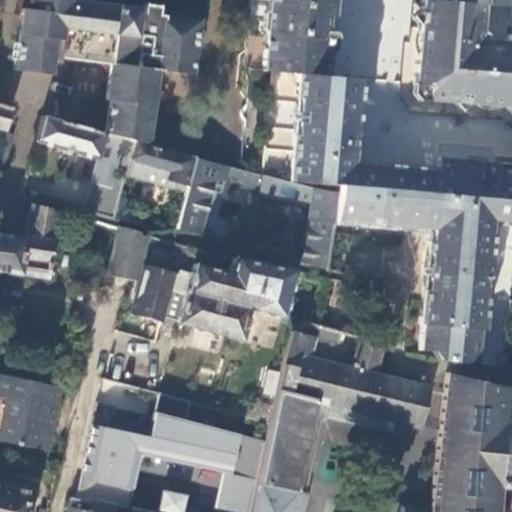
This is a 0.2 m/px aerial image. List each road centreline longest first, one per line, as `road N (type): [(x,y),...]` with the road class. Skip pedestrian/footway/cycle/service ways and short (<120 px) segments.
road 1 (residential): [(55,511),(101,298)]
road 2 (residential): [(0,186),(35,92),(83,106)]
